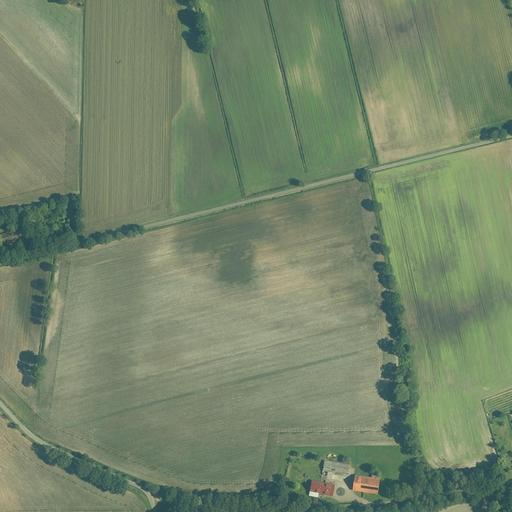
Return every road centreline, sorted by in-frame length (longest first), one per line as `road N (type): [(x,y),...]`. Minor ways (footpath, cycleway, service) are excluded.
road 1 (residential): [(511,135),(0,263)]
road 2 (track): [(373,506),(196,507),(136,488)]
road 3 (residential): [(0,408),(66,459),(137,488),(153,511)]
